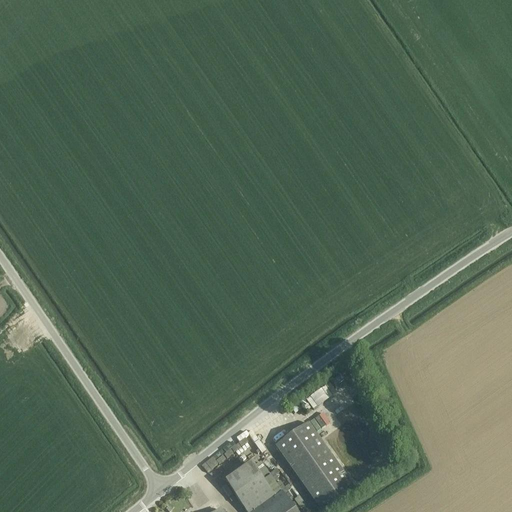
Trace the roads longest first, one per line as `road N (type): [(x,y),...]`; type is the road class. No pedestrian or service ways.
road 1 (unclassified): [(159,490),(414,295),(511,232)]
road 2 (unclassified): [(159,490),(0,261)]
